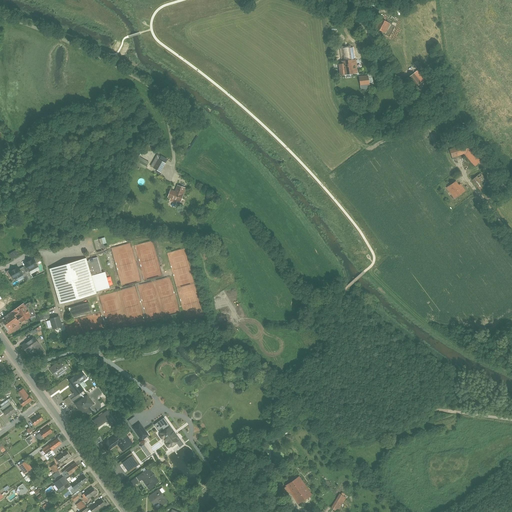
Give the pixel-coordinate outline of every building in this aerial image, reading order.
[(385,33),(390,24),(378,17),(373,27),(385,33)] [(353,47),(340,49),(342,64),(339,64),(340,75),(357,73),(356,62),(355,63),(353,47)] [(425,79),(419,69),(406,77),(413,87),(425,79)] [(368,76),(359,77),(360,85),(369,84),(368,76)] [(449,150),(452,157),(463,154),(475,166),(483,158),(468,144),(449,150)] [(159,160),(161,156),(157,154),(150,166),(154,168),(161,172),(165,163),(159,160)] [(148,164),(138,159),(135,163),(145,169),(148,164)] [(490,186),(480,173),(472,180),(482,192),(490,186)] [(447,187),(455,198),(465,190),(461,185),(460,186),(456,181),(447,187)] [(176,203),(177,200),(181,202),(183,194),(185,188),(177,185),(175,192),(171,190),(168,197),(170,198),(169,201),(176,203)] [(33,239),(24,242),(28,251),(36,248),(33,239)] [(9,255),(12,260),(19,255),(16,250),(9,255)] [(98,257),(89,260),(90,261),(87,261),(97,294),(99,293),(98,288),(106,286),(98,257)] [(87,258),(50,268),(60,304),(97,294),(87,261),(87,258)] [(34,259),(25,264),(26,265),(29,271),(38,266),(37,264),(34,259)] [(19,267),(10,272),(14,279),(23,275),(20,269),(19,267)] [(25,307),(17,310),(18,311),(15,313),(13,311),(12,311),(10,313),(0,320),(0,321),(0,320),(0,321),(3,325),(3,324),(8,331),(9,334),(20,329),(18,326),(17,325),(22,321),(22,322),(23,321),(30,318),(31,318),(31,317),(33,322),(36,320),(35,316),(36,315),(35,315),(36,315),(30,303),(26,304),(27,305),(25,306),(25,307)] [(88,303),(69,308),(70,312),(74,311),(75,315),(86,312),(85,308),(90,307),(88,303)] [(23,304),(13,311),(15,313),(18,311),(17,310),(25,307),(25,306),(23,304)] [(59,316),(51,319),(54,328),(62,326),(59,316)] [(34,337),(22,346),(28,353),(35,348),(38,352),(42,349),(44,351),(38,343),(39,343),(34,337)] [(58,363),(50,369),(56,377),(60,374),(59,373),(62,370),(64,373),(67,371),(68,373),(72,370),(68,365),(69,365),(67,364),(65,361),(59,365),(58,363)] [(2,363),(0,364),(0,377),(8,371),(2,363)] [(49,363),(45,365),(40,368),(43,372),(51,366),(49,363)] [(82,371),(74,377),(74,376),(68,380),(72,385),(70,387),(74,392),(73,393),(73,394),(75,396),(79,393),(83,389),(79,384),(85,379),(83,376),(85,375),(82,371)] [(9,380),(5,383),(9,389),(13,385),(12,383),(10,381),(9,380)] [(24,398),(20,401),(24,406),(32,400),(29,395),(28,395),(24,389),(19,392),(24,398)] [(88,396),(77,403),(81,410),(85,416),(89,413),(86,409),(93,403),(88,396)] [(69,397),(64,400),(68,406),(73,403),(73,402),(69,397)] [(0,404),(3,407),(10,402),(8,399),(0,404)] [(10,403),(1,409),(8,418),(17,411),(10,403)] [(108,410),(103,414),(100,416),(94,420),(98,428),(99,427),(108,420),(113,427),(115,426),(115,427),(116,426),(116,425),(117,424),(108,410)] [(41,415),(33,421),(36,426),(45,420),(41,415)] [(130,428),(126,423),(121,426),(122,427),(123,426),(126,431),(126,432),(127,432),(128,432),(129,432),(130,431),(130,430),(130,429),(130,428)] [(147,433),(140,423),(133,428),(142,440),(144,438),(149,435),(147,433)] [(50,426),(39,434),(43,439),(53,432),(50,426)] [(176,438),(169,428),(161,434),(161,436),(163,438),(164,438),(165,438),(167,442),(167,444),(168,446),(170,447),(177,441),(178,441),(176,438)] [(128,440),(122,432),(109,441),(108,440),(103,443),(108,450),(118,443),(123,450),(132,444),(129,439),(128,440)] [(96,436),(92,439),(96,445),(103,440),(100,437),(98,438),(96,436)] [(58,439),(43,449),(47,454),(61,444),(58,439)] [(135,449),(123,457),(128,464),(136,458),(140,464),(144,461),(135,449)] [(54,451),(48,455),(46,456),(48,460),(56,454),(54,451)] [(67,451),(59,457),(62,462),(71,456),(67,451)] [(26,460),(23,463),(28,470),(32,468),(26,460)] [(23,463),(19,466),(24,473),(28,470),(23,463)] [(75,463),(67,469),(70,474),(79,468),(75,463)] [(55,465),(50,468),(54,473),(59,470),(55,465)] [(149,468),(130,481),(132,484),(136,481),(137,483),(143,479),(148,485),(147,485),(148,486),(150,485),(150,484),(152,482),(155,486),(155,485),(159,482),(159,481),(158,482),(156,478),(149,468)] [(65,476),(58,481),(59,483),(62,487),(69,482),(66,479),(70,477),(69,475),(70,474),(67,469),(63,472),(66,476),(65,477),(65,476)] [(85,475),(72,484),(76,489),(89,480),(85,475)] [(299,477),(287,485),(299,503),(311,495),(299,477)] [(129,479),(123,483),(127,488),(127,487),(132,484),(130,481),(129,479)] [(62,487),(59,489),(61,492),(71,485),(69,482),(62,487)] [(23,484),(18,488),(23,494),(28,490),(23,484)] [(94,487),(85,494),(83,495),(85,498),(87,497),(88,498),(97,492),(94,487)] [(336,506),(345,493),(338,488),(329,501),(336,506)] [(164,497),(159,490),(149,497),(154,504),(160,500),(163,505),(167,502),(164,497)] [(102,499),(90,508),(92,511),(95,511),(105,505),(102,499)] [(312,511),(325,511),(327,509),(319,502),(312,511)]
